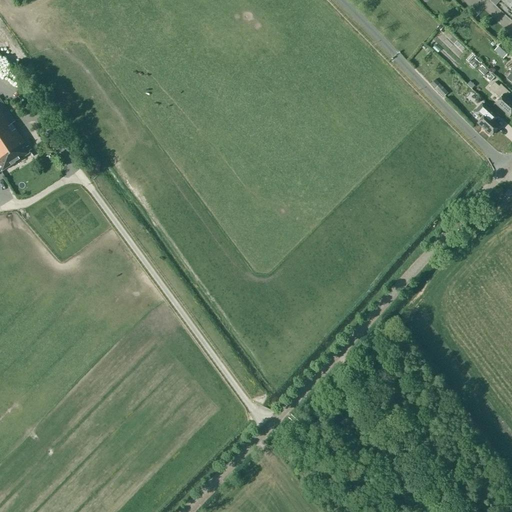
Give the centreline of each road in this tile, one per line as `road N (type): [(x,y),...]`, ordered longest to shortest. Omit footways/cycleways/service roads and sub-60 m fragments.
road 1 (tertiary): [(185,511),(511,164)]
road 2 (track): [(359,383),(374,384),(467,511)]
road 3 (track): [(452,511),(359,383)]
